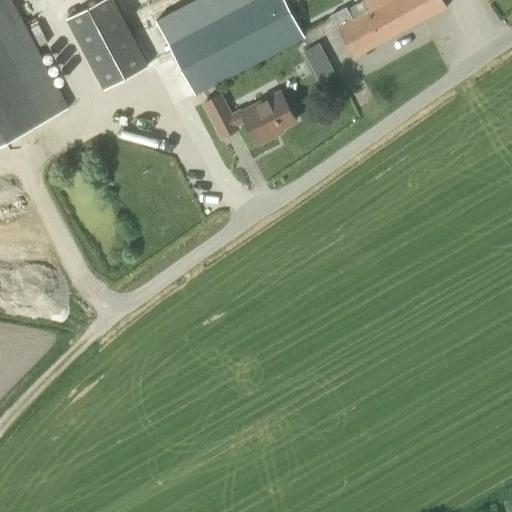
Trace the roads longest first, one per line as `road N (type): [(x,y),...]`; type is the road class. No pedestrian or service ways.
road 1 (unclassified): [(110,315),(511,32)]
road 2 (track): [(0,432),(110,315)]
